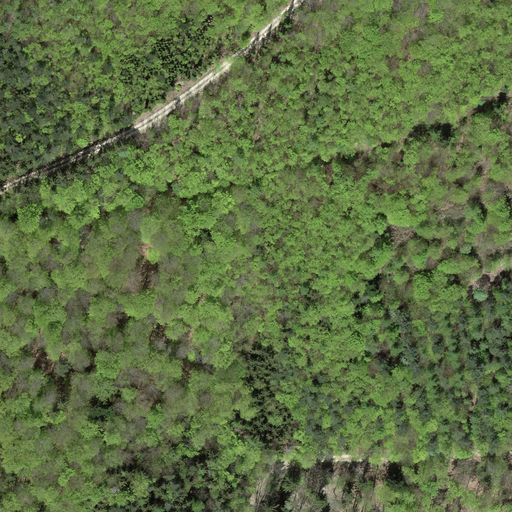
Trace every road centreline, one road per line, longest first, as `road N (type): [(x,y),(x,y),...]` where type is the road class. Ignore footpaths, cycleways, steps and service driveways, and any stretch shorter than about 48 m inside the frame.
road 1 (track): [(511,97),(381,143),(208,188),(0,219)]
road 2 (track): [(301,0),(134,132),(0,192)]
road 3 (track): [(511,449),(283,463),(257,487),(246,511)]
